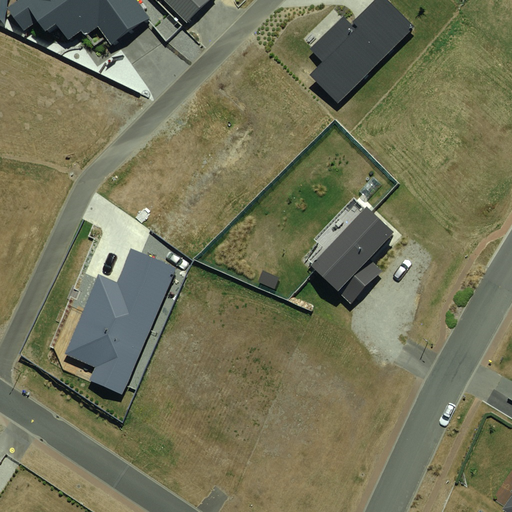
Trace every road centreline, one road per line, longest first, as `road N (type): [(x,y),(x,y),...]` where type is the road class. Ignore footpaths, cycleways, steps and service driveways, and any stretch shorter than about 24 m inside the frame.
road 1 (residential): [(0,364),(88,182),(271,0)]
road 2 (residential): [(385,511),(511,266)]
road 3 (residential): [(0,395),(175,511)]
